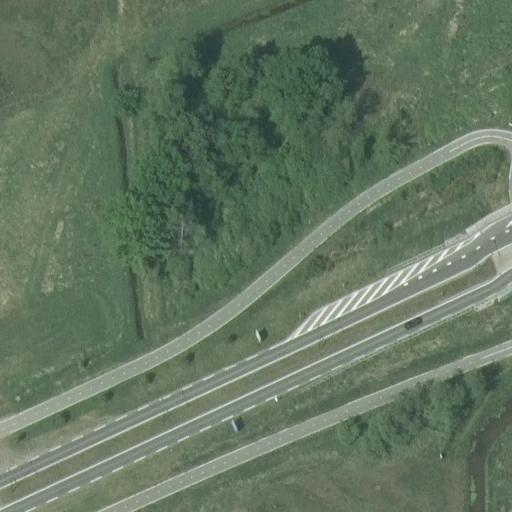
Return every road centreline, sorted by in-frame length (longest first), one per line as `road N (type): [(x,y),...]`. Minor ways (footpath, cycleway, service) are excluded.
road 1 (primary): [(511,239),(0,481)]
road 2 (primary): [(6,511),(511,276)]
